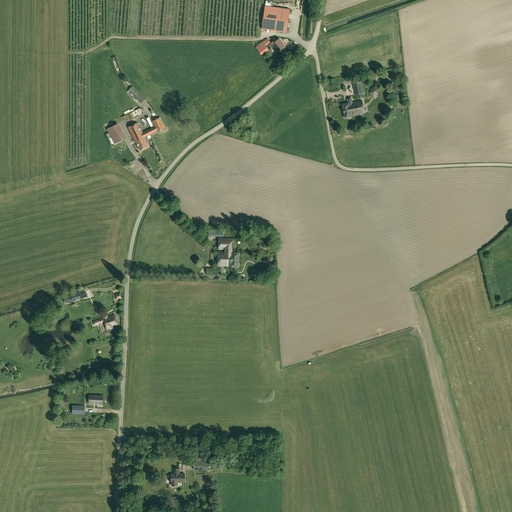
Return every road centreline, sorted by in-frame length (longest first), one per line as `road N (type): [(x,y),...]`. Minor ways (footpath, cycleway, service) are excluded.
road 1 (unclassified): [(116,511),(126,276),(139,217),(192,144),(311,48)]
road 2 (unclassified): [(511,165),(342,167),(311,48)]
